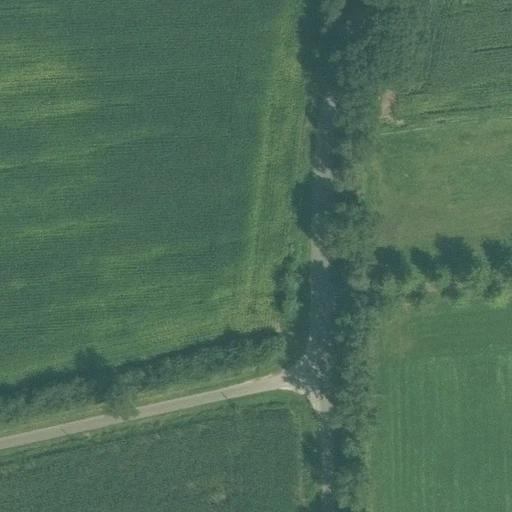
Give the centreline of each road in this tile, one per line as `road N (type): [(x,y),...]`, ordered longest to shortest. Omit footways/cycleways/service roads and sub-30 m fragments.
road 1 (unclassified): [(336,359),(339,121),(369,0)]
road 2 (unclassified): [(336,359),(0,435)]
road 3 (unclassified): [(335,511),(336,359)]
